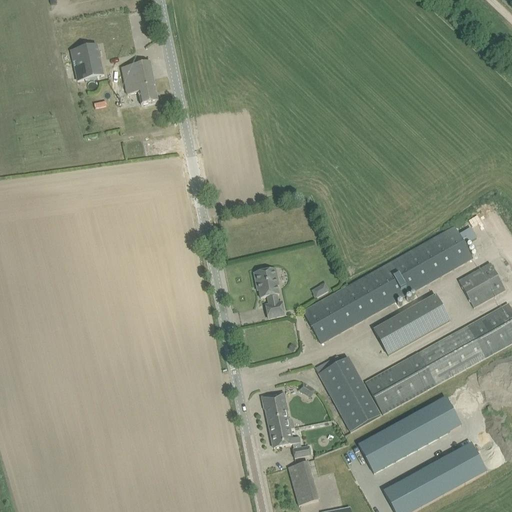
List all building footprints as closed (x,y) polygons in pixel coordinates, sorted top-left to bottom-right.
[(97,47),(71,52),(78,82),(103,76),(97,47)] [(139,93),(139,96),(141,106),(158,102),(150,63),(122,69),(127,96),(139,93)] [(454,228),(311,308),(303,313),(321,345),(330,340),(472,260),(454,228)] [(490,264),(458,282),(474,310),(506,292),(490,264)] [(275,271),(264,273),(254,275),(257,287),(258,286),(261,299),(268,298),(269,306),(266,306),(268,320),(284,317),(282,303),(278,304),(277,296),(279,296),(277,287),(278,287),(275,271)] [(388,358),(451,323),(436,296),(373,331),(388,358)] [(365,384),(383,416),(511,344),(511,311),(508,305),(365,384)] [(349,359),(318,376),(350,434),(381,418),(349,359)] [(303,385),(299,392),(310,398),(314,392),(303,385)] [(266,411),(270,434),(290,430),(294,429),(294,426),(292,420),(290,419),(288,419),(286,412),(287,412),(284,394),(272,396),(262,398),(264,411),(266,411)] [(446,399),(358,447),(374,475),(462,427),(446,399)] [(290,430),(270,434),(274,450),(293,446),(294,451),(293,451),(294,459),(311,456),(309,446),(301,448),(300,444),(299,438),(292,440),(290,430)] [(471,445),(384,493),(394,511),(415,511),(487,473),(471,445)] [(288,469),(299,507),(318,502),(312,479),(308,463),(298,466),(288,469)]
